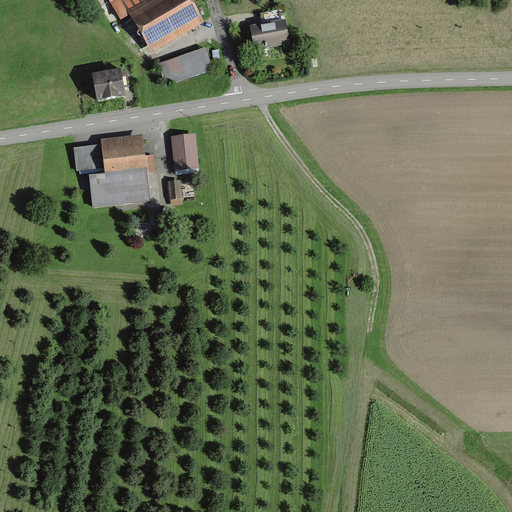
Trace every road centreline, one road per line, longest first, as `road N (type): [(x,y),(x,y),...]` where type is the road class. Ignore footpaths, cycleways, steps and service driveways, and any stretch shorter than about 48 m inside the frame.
road 1 (tertiary): [(511,78),(365,83),(243,100)]
road 2 (tertiary): [(243,100),(0,139)]
road 3 (track): [(259,98),(317,185),(353,221),(369,247),(373,277)]
